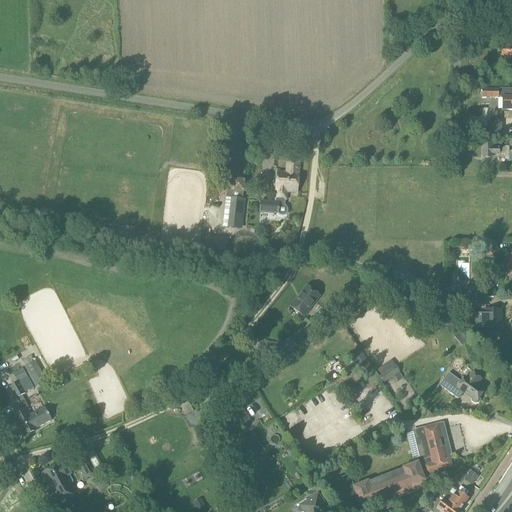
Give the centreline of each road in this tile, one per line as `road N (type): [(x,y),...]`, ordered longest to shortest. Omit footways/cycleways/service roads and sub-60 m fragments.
road 1 (unclassified): [(0,79),(318,125),(449,22),(511,4)]
road 2 (track): [(318,125),(292,274),(211,376),(187,399),(132,425),(17,460)]
